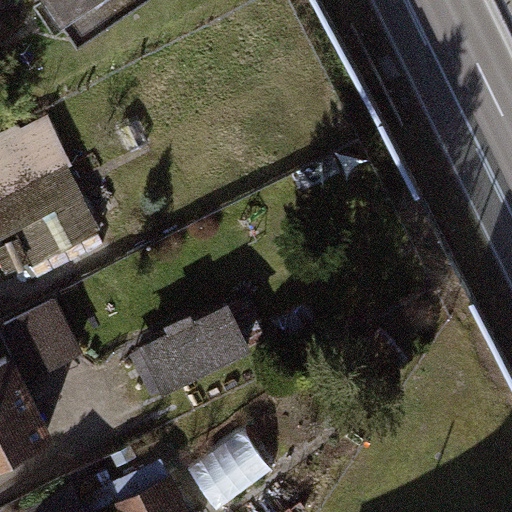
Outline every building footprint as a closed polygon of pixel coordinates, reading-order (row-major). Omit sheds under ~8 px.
[(56,0),(78,32),(125,0),(56,0)] [(18,125),(0,133),(0,194),(69,162),(47,117),(20,130),(18,125)] [(84,194),(19,228),(36,261),(101,226),(84,194)] [(82,348),(57,298),(6,323),(31,373),(82,348)] [(232,304),(148,346),(167,384),(251,342),(232,304)] [(11,355),(0,360),(0,459),(51,435),(11,355)] [(286,461),(336,424),(306,385),(257,422),(286,461)] [(88,511),(188,511),(170,475),(121,499),(115,487),(83,502),(88,511)]
